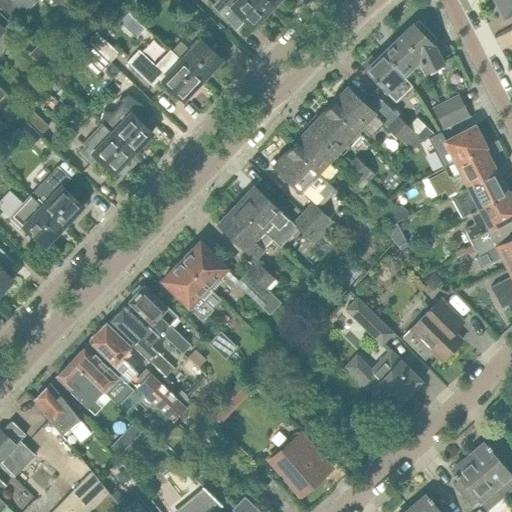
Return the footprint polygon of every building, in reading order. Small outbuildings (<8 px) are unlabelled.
[(0,0),(0,5),(13,18),(23,8),(24,9),(33,0),(52,0),(67,8),(74,0),(0,0)] [(216,0),(211,5),(236,28),(245,19),(252,26),(272,6),(265,0),(216,0)] [(511,11),(511,0),(495,0),(503,16),(511,11)] [(0,33),(1,32),(5,35),(13,27),(0,13),(0,33)] [(425,71),(443,63),(434,45),(431,41),(435,37),(418,20),(414,24),(413,23),(400,36),(410,47),(409,49),(419,60),(425,71)] [(118,52),(105,40),(95,31),(87,40),(110,61),(118,52)] [(419,74),(425,71),(419,60),(409,49),(410,47),(400,36),(382,52),(402,74),(411,66),(419,74)] [(221,59),(207,45),(200,39),(181,59),(178,56),(202,79),(221,59)] [(110,61),(87,40),(74,54),(97,75),(110,61)] [(29,53),(52,76),(62,66),(38,44),(29,53)] [(183,99),(202,79),(178,56),(169,49),(154,64),(138,49),(127,61),(154,88),(162,80),(183,99)] [(387,89),(398,99),(412,85),(401,75),(402,74),(382,52),(365,69),(385,90),(387,89)] [(348,87),(329,106),(355,130),(356,129),(361,133),(367,139),(383,122),(391,130),(389,133),(395,138),(397,136),(411,150),(419,141),(422,139),(416,133),(407,125),(396,114),(379,98),(369,108),(362,101),(348,87)] [(104,109),(99,121),(102,123),(107,128),(112,132),(133,152),(152,132),(143,123),(152,113),(139,101),(127,93),(120,98),(123,101),(113,111),(104,109)] [(458,94),(441,103),(431,108),(437,118),(464,104),(458,94)] [(18,113),(41,135),(49,126),(26,104),(22,108),(18,113)] [(470,115),(464,104),(437,118),(442,129),(470,115)] [(329,106),(311,125),(341,154),(361,133),(356,129),(355,130),(329,106)] [(10,122),(4,128),(10,134),(16,128),(32,143),(41,135),(18,113),(10,122)] [(84,145),(79,151),(92,163),(97,157),(113,173),(132,152),(112,132),(107,128),(102,123),(83,143),(84,145)] [(311,125),(291,147),(327,180),(337,169),(331,164),(341,154),(311,125)] [(424,125),(416,133),(422,139),(427,136),(432,133),(430,131),(424,125)] [(432,133),(427,136),(443,167),(454,161),(485,145),(474,125),(456,134),(443,141),(437,130),(432,133)] [(444,170),(427,178),(435,195),(445,190),(446,192),(447,194),(495,169),(483,147),(485,146),(485,145),(454,161),(459,171),(448,177),(444,170)] [(291,147),(273,165),(288,179),(303,194),(312,202),(319,208),(336,189),(327,181),(327,180),(291,147)] [(347,165),(366,182),(374,174),(355,156),(347,165)] [(51,172),(30,194),(42,206),(63,225),(82,205),(68,191),(62,186),(64,184),(70,177),(58,165),(51,172)] [(366,182),(347,165),(342,170),(361,188),(366,182)] [(451,197),(462,218),(470,214),(469,213),(479,207),(509,192),(509,191),(507,192),(495,169),(447,194),(449,198),(451,197)] [(254,186),(236,205),(271,238),(279,245),(280,245),(277,242),(286,233),(288,235),(294,228),(294,229),(296,227),(292,223),(292,222),(254,186)] [(470,214),(474,222),(464,227),(470,238),(473,244),(464,248),(463,246),(452,252),(455,258),(466,252),(467,252),(511,229),(507,219),(511,216),(511,197),(509,192),(479,207),(469,213),(470,214)] [(44,246),(63,225),(30,194),(7,217),(21,230),(24,227),(44,246)] [(320,230),(331,219),(319,208),(312,202),(302,213),(320,230)] [(256,259),(264,249),(262,247),(271,238),(236,205),(218,223),(256,259)] [(394,205),(390,222),(392,223),(407,215),(406,210),(399,205),(394,205)] [(320,230),(302,213),(292,223),(296,227),(313,242),(322,234),(319,231),(320,230)] [(394,223),(389,237),(399,249),(407,245),(395,222),(394,223)] [(511,237),(511,238),(475,257),(480,267),(502,256),(507,265),(511,262),(511,237)] [(181,260),(212,291),(222,281),(230,289),(239,280),(199,241),(191,250),(187,250),(183,256),(183,258),(181,260)] [(12,262),(0,251),(0,291),(13,278),(3,270),(10,262),(11,263),(12,262)] [(171,270),(162,279),(177,293),(202,318),(211,308),(210,306),(219,297),(212,291),(181,260),(179,262),(176,262),(171,267),(171,270)] [(257,261),(246,272),(263,287),(262,287),(279,303),(281,302),(268,289),(277,280),(275,278),(257,261)] [(511,262),(507,265),(511,274),(490,286),(492,289),(501,307),(511,301),(511,262)] [(423,281),(433,290),(443,281),(433,271),(423,281)] [(174,314),(158,299),(143,285),(128,301),(170,341),(183,352),(190,344),(178,333),(167,322),(174,314)] [(279,303),(262,287),(252,297),(269,314),(279,303)] [(357,297),(345,308),(381,343),(392,331),(357,297)] [(455,332),(465,321),(449,306),(441,297),(431,308),(430,308),(409,329),(402,337),(425,359),(432,351),(441,360),(462,339),(455,332)] [(146,327),(124,305),(108,321),(166,376),(174,367),(150,344),(158,335),(148,325),(146,327)] [(143,393),(172,421),(186,406),(146,368),(140,374),(122,357),(130,348),(106,324),(89,341),(143,393)] [(237,346),(221,331),(209,343),(225,359),(237,346)] [(102,390),(117,405),(133,389),(86,344),(71,360),(93,381),(102,390)] [(344,365),(380,402),(390,392),(400,401),(421,380),(389,349),(371,367),(356,353),(344,365)] [(55,377),(94,413),(102,405),(94,398),(102,390),(93,381),(71,360),(55,377)] [(91,432),(69,406),(50,382),(33,400),(61,433),(68,427),(80,441),(91,432)] [(217,403),(208,412),(219,423),(228,414),(217,403)] [(0,428),(0,462),(13,475),(22,467),(34,455),(24,445),(19,439),(24,434),(10,420),(1,430),(0,428)] [(142,428),(134,420),(108,448),(116,457),(142,428)] [(346,466),(357,454),(333,430),(322,442),(346,466)] [(299,491),(320,473),(311,463),(320,455),(300,432),(270,457),(299,491)] [(468,455),(503,497),(511,489),(511,465),(507,470),(489,448),(491,447),(488,443),(486,444),(484,441),(468,455)] [(503,497),(468,455),(452,469),(454,472),(453,473),(456,476),(457,475),(462,480),(455,486),(472,505),(478,500),(486,511),(503,497)] [(103,499),(109,492),(91,470),(82,479),(103,499)] [(82,479),(73,488),(94,508),(103,499),(82,479)] [(203,487),(172,511),(215,511),(212,507),(218,502),(203,487)] [(73,488),(65,496),(81,511),(90,511),(94,508),(73,488)] [(142,511),(132,500),(129,503),(117,489),(110,494),(117,502),(124,511),(142,511)] [(94,508),(90,511),(107,511),(117,502),(110,494),(109,492),(103,499),(94,508)] [(441,511),(439,509),(431,500),(432,499),(429,496),(428,497),(426,494),(409,507),(413,511),(441,511)] [(81,511),(65,496),(57,505),(64,511),(81,511)] [(260,511),(244,496),(231,509),(234,511),(260,511)]
